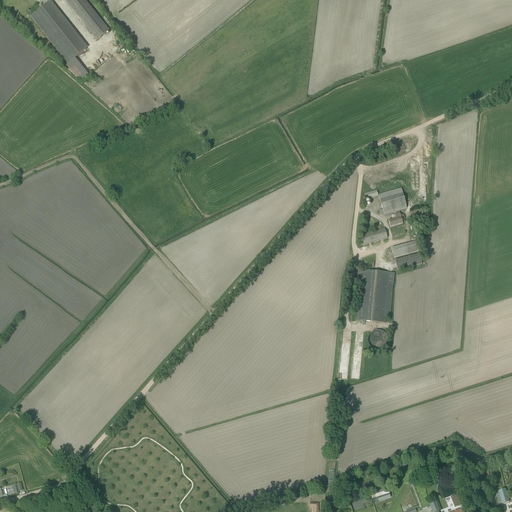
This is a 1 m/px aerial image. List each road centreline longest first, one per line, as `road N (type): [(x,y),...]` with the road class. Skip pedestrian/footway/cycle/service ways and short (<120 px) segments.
road 1 (track): [(0,503),(67,480),(212,314)]
road 2 (track): [(0,184),(75,157),(212,314)]
road 3 (track): [(212,314),(355,157)]
road 4 (track): [(355,157),(511,85)]
road 5 (track): [(355,157),(353,249),(412,238)]
